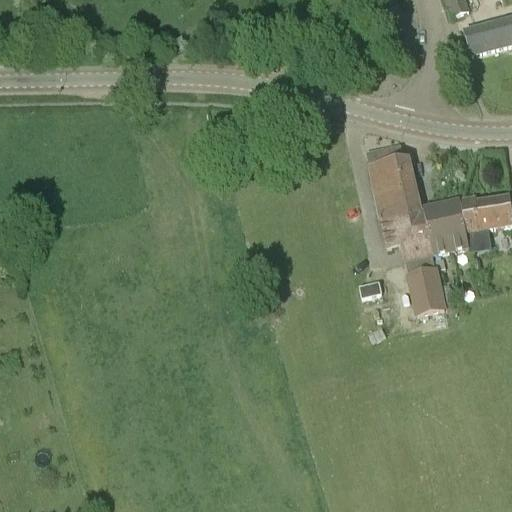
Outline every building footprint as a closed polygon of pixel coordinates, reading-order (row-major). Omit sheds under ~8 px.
[(444,0),(453,22),(469,15),(463,0),(444,0)] [(511,25),(464,39),(470,63),(511,51),(511,25)] [(377,206),(415,196),(408,165),(403,166),(400,152),(367,159),(377,206)] [(433,261),(423,219),(420,220),(415,196),(377,206),(387,254),(402,251),(405,267),(425,262),(433,261)] [(511,232),(511,214),(510,204),(475,210),(475,204),(461,207),(466,241),(511,232)] [(469,254),(466,241),(461,207),(444,211),(440,212),(425,215),(426,219),(423,219),(433,261),(469,254)] [(434,265),(436,275),(446,273),(444,263),(434,265)] [(416,321),(444,316),(436,277),(408,282),(416,321)] [(359,292),(362,303),(381,299),(379,288),(359,292)]
